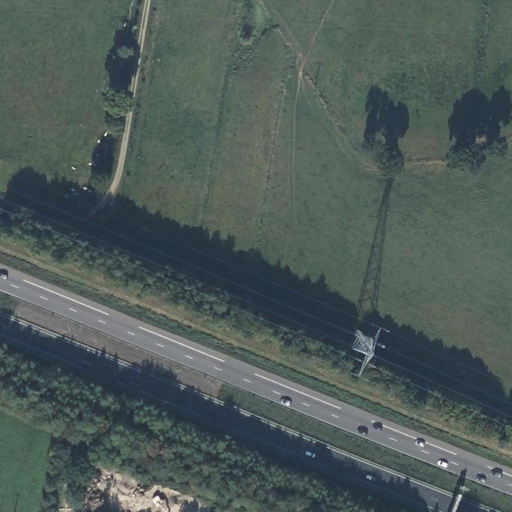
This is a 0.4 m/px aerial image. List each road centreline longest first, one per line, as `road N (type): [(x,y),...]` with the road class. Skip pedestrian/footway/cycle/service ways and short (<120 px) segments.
road 1 (trunk): [(511,484),(0,279)]
road 2 (trunk): [(0,323),(469,511)]
road 3 (track): [(0,202),(65,222),(83,219),(108,198),(121,168),(148,0)]
